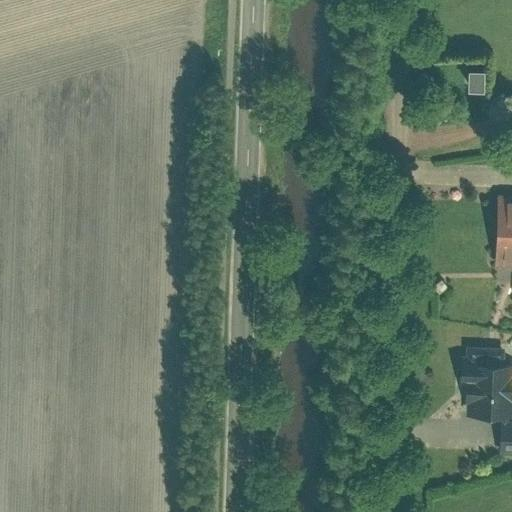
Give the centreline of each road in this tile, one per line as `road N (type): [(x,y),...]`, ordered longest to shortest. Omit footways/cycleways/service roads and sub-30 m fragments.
road 1 (tertiary): [(232,511),(254,0)]
road 2 (unclassified): [(383,511),(397,0)]
road 3 (track): [(393,148),(511,123)]
